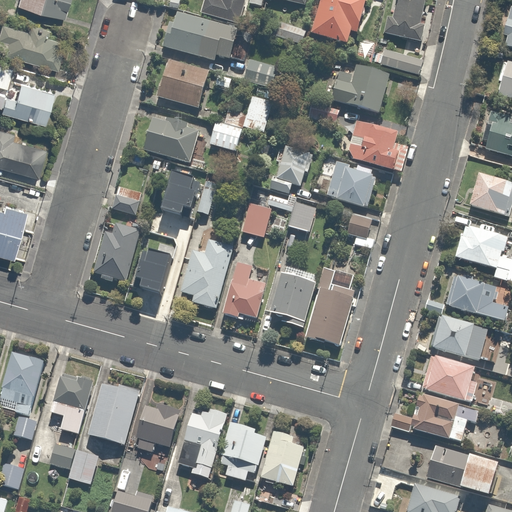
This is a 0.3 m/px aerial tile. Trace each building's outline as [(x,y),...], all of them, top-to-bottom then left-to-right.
[(68,0),(16,0),(15,5),(63,19),(68,0)] [(247,0),(223,0),(223,2),(217,0),(206,0),(202,15),(241,25),(247,0)] [(323,0),(314,36),(354,47),(367,0),(323,0)] [(397,0),(395,18),(386,17),(383,34),(419,41),(426,0),(397,0)] [(511,51),(511,10),(502,49),(511,51)] [(237,30),(175,15),(169,38),(161,36),(159,48),(218,62),(218,59),(229,61),(237,30)] [(50,52),(54,36),(0,22),(0,55),(58,71),(62,55),(50,52)] [(309,32),(272,22),(268,36),(305,46),(309,32)] [(420,50),(387,42),(381,65),(420,75),(423,62),(417,61),(420,50)] [(375,43),(360,43),(360,63),(375,63),(375,43)] [(213,72),(169,61),(158,99),(203,111),(213,72)] [(251,61),(245,85),(285,94),(291,70),(251,61)] [(0,108),(1,108),(0,111),(0,114),(49,125),(57,91),(18,82),(17,87),(9,86),(14,68),(0,63),(0,108)] [(391,76),(357,68),(355,76),(341,72),(333,103),(381,115),(391,76)] [(511,71),(505,69),(498,96),(511,100),(511,71)] [(217,75),(214,86),(230,91),(234,80),(217,75)] [(275,104),(254,97),(244,127),(265,134),(275,104)] [(412,105),(389,100),(384,123),(407,128),(412,105)] [(342,112),(312,107),(309,126),(339,131),(342,112)] [(481,142),(485,143),(483,150),(511,157),(511,115),(493,110),(490,109),(481,142)] [(190,125),(175,121),(174,127),(150,121),(143,151),(189,162),(197,132),(188,130),(190,125)] [(215,123),(209,147),(237,154),(243,130),(215,123)] [(409,149),(398,146),(401,134),(356,123),(349,152),(354,160),(403,172),(409,149)] [(15,130),(0,126),(0,166),(41,174),(46,146),(13,140),(15,130)] [(289,198),(294,184),(301,187),(311,157),(286,149),(277,177),(273,175),(268,191),(289,198)] [(369,209),(377,179),(373,178),(375,170),(358,165),(356,172),(348,170),(349,167),(323,160),(313,193),(369,209)] [(174,193),(201,201),(205,187),(209,174),(182,166),(174,193)] [(507,215),(511,194),(511,181),(479,173),(471,206),(507,215)] [(209,219),(217,190),(205,187),(201,201),(197,216),(209,219)] [(117,188),(112,213),(139,217),(143,192),(117,188)] [(272,196),(269,205),(294,213),(289,230),(310,236),(319,208),(296,200),(295,203),(272,196)] [(0,206),(0,253),(11,256),(24,208),(4,202),(2,207),(0,206)] [(266,240),(272,212),(252,207),(245,235),(266,240)] [(345,236),(355,239),(353,245),(371,250),(374,241),(369,239),(374,223),(352,216),(345,236)] [(114,234),(105,232),(93,275),(128,285),(143,230),(118,223),(114,234)] [(463,227),(455,258),(496,269),(494,277),(511,281),(511,259),(500,256),(505,238),(463,227)] [(193,252),(183,294),(195,297),(194,303),(219,309),(235,247),(209,241),(206,256),(193,252)] [(224,316),(239,320),(240,316),(259,321),(269,288),(252,283),(256,272),(238,266),(224,316)] [(339,272),(325,269),(306,340),(343,350),(359,293),(335,287),(339,272)] [(303,332),(317,283),(282,273),(269,322),(303,332)] [(500,286),(454,274),(446,307),(509,324),(511,313),(511,299),(497,296),(500,286)] [(425,312),(442,316),(444,305),(428,301),(425,312)] [(442,318),(434,350),(478,361),(486,329),(442,318)] [(51,355),(36,351),(33,361),(14,356),(0,403),(0,406),(33,416),(51,355)] [(426,394),(476,406),(481,382),(472,379),(475,367),(434,358),(426,394)] [(81,436),(97,382),(63,372),(51,416),(63,420),(60,430),(81,436)] [(499,376),(489,375),(486,392),(496,394),(499,376)] [(141,395),(102,384),(88,436),(127,447),(141,395)] [(471,425),(477,426),(481,409),(399,390),(389,431),(412,437),(413,429),(467,442),(471,425)] [(158,408),(147,405),(137,441),(140,442),(137,450),(152,454),(155,445),(172,449),(183,411),(159,404),(158,408)] [(211,482),(230,416),(209,410),(207,417),(192,413),(178,466),(193,470),(192,476),(211,482)] [(38,421),(20,417),(15,439),(32,443),(38,421)] [(268,432),(231,424),(222,466),(227,467),(224,478),(256,485),(268,432)] [(295,437),(274,432),(262,482),(294,489),(304,448),(293,445),(295,437)] [(470,451),(435,442),(425,478),(460,488),(469,456),(470,451)] [(87,488),(98,456),(78,449),(77,451),(56,445),(49,465),(70,471),(66,481),(87,488)] [(500,464),(471,457),(463,491),(492,498),(500,464)] [(26,470),(5,465),(1,487),(21,492),(26,470)] [(459,511),(464,494),(413,482),(406,511),(459,511)] [(174,487),(163,486),(160,505),(171,507),(174,487)] [(120,490),(113,511),(151,511),(155,500),(120,490)] [(291,511),(294,499),(272,494),(267,511),(291,511)] [(0,511),(6,511),(10,500),(0,497),(0,511)] [(32,511),(35,501),(18,497),(14,511),(32,511)] [(250,511),(252,504),(236,500),(233,511),(250,511)]
